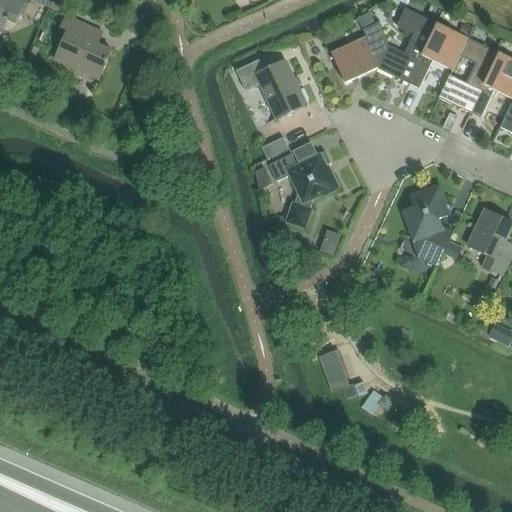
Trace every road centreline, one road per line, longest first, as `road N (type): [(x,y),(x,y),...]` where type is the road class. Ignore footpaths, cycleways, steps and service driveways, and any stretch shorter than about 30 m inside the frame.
road 1 (tertiary): [(377,511),(0,326)]
road 2 (unclassified): [(511,182),(405,131),(377,131)]
